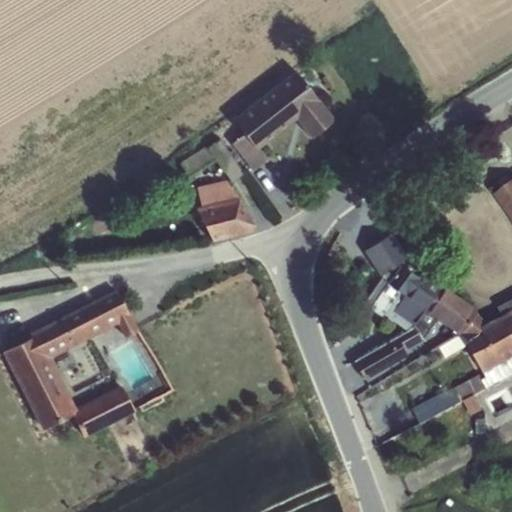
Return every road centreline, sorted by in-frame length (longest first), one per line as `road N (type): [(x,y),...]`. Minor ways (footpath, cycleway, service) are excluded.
road 1 (tertiary): [(368,511),(316,360),(298,251),(397,153),(511,89)]
road 2 (track): [(298,251),(148,253),(0,285)]
